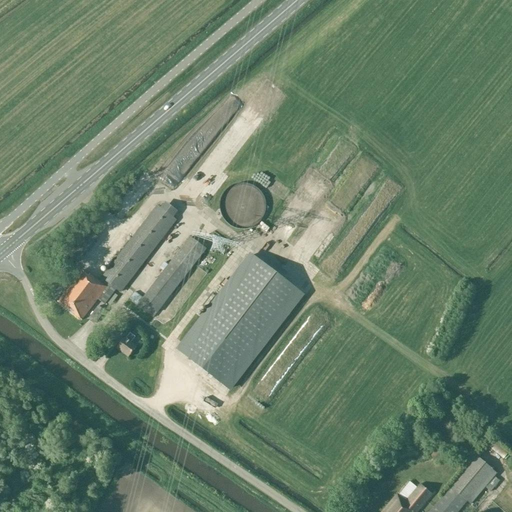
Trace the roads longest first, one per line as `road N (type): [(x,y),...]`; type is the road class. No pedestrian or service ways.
road 1 (unclassified): [(299,511),(62,344),(1,253)]
road 2 (primary): [(1,253),(297,0)]
road 3 (unclassified): [(0,228),(259,0)]
